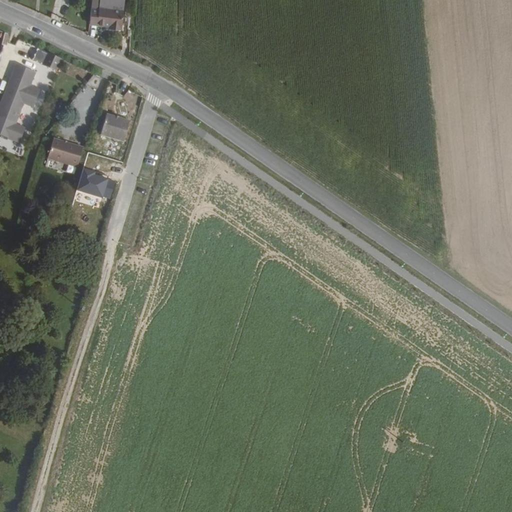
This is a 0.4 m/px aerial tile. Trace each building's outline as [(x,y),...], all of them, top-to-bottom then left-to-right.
[(121,28),(123,8),(100,5),(100,0),(92,0),(90,21),(110,24),(110,27),(121,28)] [(0,31),(0,42),(7,44),(9,32),(0,31)] [(60,65),(65,53),(52,47),(47,60),(60,65)] [(16,68),(0,109),(0,120),(14,127),(23,106),(32,110),(39,95),(29,91),(36,75),(16,68)] [(97,88),(100,77),(93,75),(90,87),(97,88)] [(119,156),(125,136),(104,129),(98,149),(119,156)] [(53,140),(47,160),(76,169),(82,149),(53,140)]
